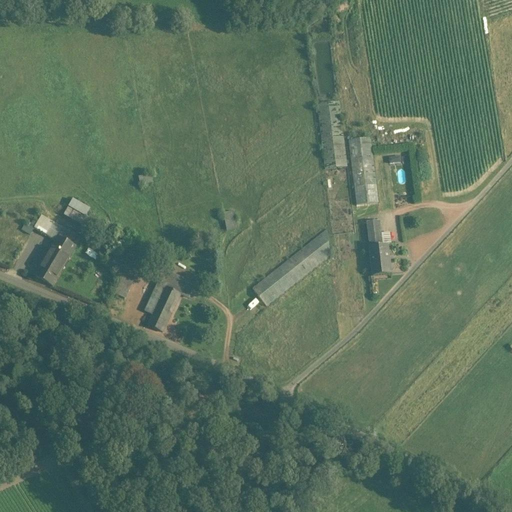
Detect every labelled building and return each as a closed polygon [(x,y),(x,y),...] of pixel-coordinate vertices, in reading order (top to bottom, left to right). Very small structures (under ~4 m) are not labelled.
[(376,138),(368,73),(347,76),(355,141),(376,138)] [(353,170),(345,101),(321,104),(329,173),(353,170)] [(156,164),(136,170),(140,187),(160,182),(156,164)] [(91,220),(68,207),(64,215),(85,228),(91,220)] [(239,230),(236,213),(222,216),(226,233),(239,230)] [(42,217),(34,229),(56,242),(52,249),(69,259),(80,240),(42,217)] [(380,221),(367,223),(370,248),(383,247),(380,221)] [(34,229),(22,222),(17,233),(29,240),(34,229)] [(327,230),(252,290),(267,308),(330,257),(327,230)] [(357,242),(334,244),(342,314),(365,311),(357,242)] [(370,248),(373,277),(391,275),(388,246),(383,247),(370,248)] [(69,259),(52,249),(35,278),(52,288),(69,259)] [(114,296),(125,300),(134,279),(122,275),(114,296)] [(163,280),(154,297),(161,300),(166,289),(169,283),(163,280)] [(183,290),(169,283),(166,289),(181,295),(183,290)] [(166,289),(161,300),(154,297),(147,313),(153,316),(155,313),(169,320),(181,295),(166,289)] [(192,293),(183,290),(181,295),(189,299),(192,293)] [(169,320),(155,313),(153,316),(148,327),(162,334),(169,320)]
